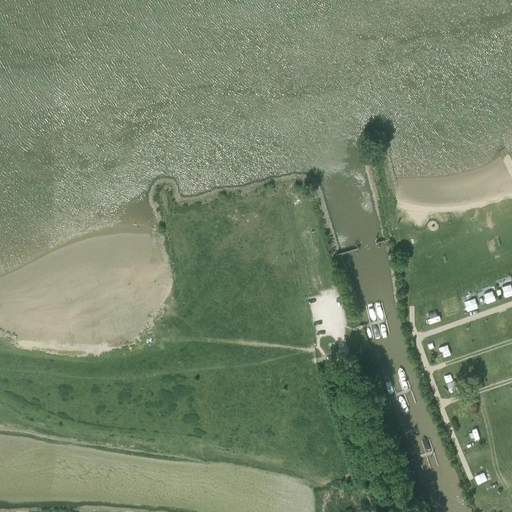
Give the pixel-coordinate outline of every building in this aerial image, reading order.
[(470,311),(471,290),(461,290),(460,311),(470,311)] [(451,316),(446,296),(436,298),(441,318),(451,316)] [(432,329),(438,322),(422,307),(416,314),(432,329)] [(442,353),(449,352),(445,335),(438,337),(442,353)] [(437,339),(430,342),(434,353),(441,351),(437,339)] [(476,373),(474,362),(463,364),(464,374),(476,373)] [(479,414),(493,409),(489,398),(475,403),(479,414)] [(505,489),(511,487),(511,469),(501,472),(505,489)] [(481,493),(478,503),(495,508),(498,498),(481,493)]
